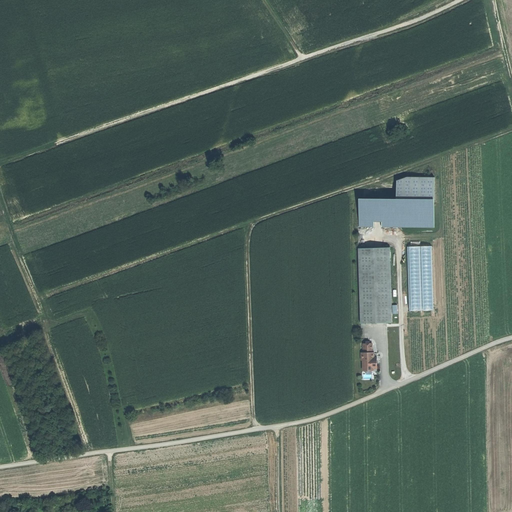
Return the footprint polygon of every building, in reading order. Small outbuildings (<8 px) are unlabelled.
[(433,177),(399,176),(398,197),(432,197),(433,177)] [(361,200),(361,224),(436,225),(436,200),(361,200)] [(362,321),(393,320),(391,245),(360,246),(362,321)] [(434,309),(432,245),(408,246),(410,310),(434,309)] [(365,341),(365,350),(374,350),(374,341),(371,341),(371,339),(368,339),(367,341),(365,341)] [(365,350),(363,350),(363,358),(365,358),(365,368),(374,368),(374,365),(378,366),(379,355),(375,355),(376,350),(374,350),(365,350)]
